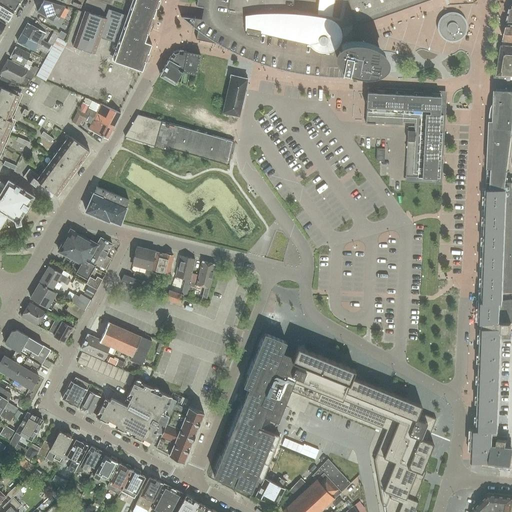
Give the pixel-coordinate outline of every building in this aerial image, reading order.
[(0,0),(15,10),(20,0),(0,0)] [(39,4),(37,9),(38,10),(37,11),(53,20),(56,15),(59,17),(66,6),(46,0),(45,0),(43,0),(41,5),(39,5),(39,4)] [(60,0),(81,8),(82,5),(71,1),(70,0),(60,0)] [(145,42),(159,0),(135,0),(129,17),(109,10),(106,19),(85,11),(73,46),(95,54),(101,37),(120,44),(114,61),(142,71),(152,44),(145,42)] [(200,19),(196,40),(219,44),(218,44),(225,47),(225,46),(256,52),(257,46),(261,47),(266,48),(263,63),(262,64),(273,67),(284,70),(295,72),(306,74),(317,75),(329,76),(341,77),(354,77),(366,76),(378,75),(377,74),(376,56),(377,56),(377,55),(376,55),(344,45),(345,35),(345,26),(356,22),(417,0),(197,0),(196,6),(207,8),(205,19),(202,18),(202,19),(200,19)] [(0,17),(8,22),(14,13),(0,4),(0,17)] [(459,17),(450,15),(441,20),(440,30),(446,38),(455,40),(463,35),(465,25),(459,17)] [(195,18),(181,16),(193,26),(194,26),(193,25),(195,18)] [(49,50),(51,45),(42,40),(46,33),(28,23),(22,34),(33,40),(32,41),(39,45),(39,44),(49,50)] [(511,26),(506,26),(503,40),(511,40),(511,26)] [(46,54),(49,50),(39,44),(39,45),(32,41),(33,40),(22,34),(17,42),(35,52),(37,49),(46,54)] [(46,81),(67,43),(57,38),(36,76),(46,81)] [(440,39),(436,39),(435,46),(437,46),(437,52),(452,54),(454,40),(440,38),(440,39)] [(511,46),(506,46),(502,46),(501,53),(498,74),(511,75),(511,46)] [(11,61),(35,73),(36,73),(38,68),(35,66),(34,68),(31,66),(32,64),(27,61),(30,54),(16,47),(10,57),(13,58),(11,61)] [(181,83),(187,53),(178,51),(174,52),(160,76),(178,86),(180,84),(183,85),(181,83)] [(196,75),(200,55),(187,53),(181,83),(183,85),(186,85),(189,73),(196,75)] [(35,73),(11,61),(8,59),(0,73),(0,75),(1,76),(0,77),(0,83),(15,86),(16,80),(21,83),(21,82),(25,84),(26,84),(28,79),(31,80),(35,73)] [(228,89),(222,112),(239,116),(241,108),(247,79),(231,75),(228,89)] [(9,120),(20,93),(11,89),(10,91),(0,86),(0,150),(12,122),(9,120)] [(511,182),(506,182),(511,136),(511,90),(495,90),(494,101),(491,107),(490,114),(487,188),(511,189),(511,182)] [(418,168),(417,174),(437,175),(441,97),(367,92),(366,107),(366,123),(366,124),(381,125),(390,125),(399,126),(402,126),(402,123),(414,123),(414,126),(414,131),(408,131),(406,157),(406,167),(418,168)] [(78,110),(78,111),(85,114),(88,108),(89,106),(83,103),(82,103),(78,110)] [(121,113),(101,104),(97,112),(88,108),(85,114),(89,116),(113,128),(121,113)] [(78,111),(72,122),(78,125),(81,120),(86,122),(89,116),(85,114),(78,111)] [(233,142),(138,115),(125,137),(169,151),(170,148),(229,165),(233,142)] [(108,139),(113,128),(89,116),(86,122),(91,125),(89,129),(108,139)] [(55,141),(43,132),(41,135),(51,142),(52,141),(54,143),(55,141)] [(29,142),(18,137),(16,141),(28,146),(29,142)] [(57,195),(89,150),(71,137),(39,181),(36,179),(39,176),(29,169),(23,177),(37,187),(41,183),(57,195)] [(385,149),(377,149),(376,161),(384,161),(385,149)] [(16,166),(4,161),(3,165),(14,170),(16,166)] [(0,224),(6,214),(16,220),(16,224),(21,223),(20,219),(34,196),(8,180),(5,185),(0,181),(0,224)] [(121,223),(129,200),(96,186),(86,210),(109,221),(109,219),(118,223),(121,223)] [(511,189),(487,188),(483,301),(481,301),(480,322),(479,322),(478,333),(482,333),(478,429),(474,429),(472,460),(490,461),(490,464),(511,467),(511,461),(511,449),(503,447),(504,446),(506,446),(507,437),(493,435),(493,431),(498,432),(502,332),(510,333),(511,324),(511,323),(511,300),(503,301),(504,293),(511,292),(511,189)] [(84,195),(81,206),(86,208),(89,197),(84,195)] [(89,259),(97,245),(70,230),(59,251),(77,262),(74,267),(78,269),(76,272),(87,279),(96,264),(89,259)] [(105,256),(112,244),(101,238),(97,245),(89,259),(96,264),(105,269),(111,259),(105,256)] [(142,280),(148,283),(149,279),(150,274),(155,252),(137,247),(132,264),(144,268),(142,274),(134,272),(132,277),(142,280)] [(165,254),(155,252),(150,274),(153,275),(154,270),(168,273),(173,256),(172,256),(171,254),(168,253),(166,254),(165,254)] [(183,295),(186,296),(195,259),(180,256),(175,277),(183,279),(182,284),(183,285),(183,287),(174,284),(170,291),(169,291),(180,294),(183,295)] [(199,275),(196,285),(204,287),(201,300),(206,301),(210,288),(209,288),(215,264),(202,261),(199,275)] [(70,280),(68,278),(61,274),(62,274),(49,266),(39,283),(54,292),(59,285),(65,288),(70,280)] [(132,277),(124,274),(121,281),(138,287),(142,280),(132,277)] [(90,277),(86,284),(97,290),(102,280),(97,277),(95,280),(90,277)] [(142,280),(138,287),(151,293),(154,280),(149,279),(148,283),(142,280)] [(57,293),(54,292),(39,283),(30,298),(51,310),(56,302),(53,300),(57,293)] [(91,287),(87,295),(92,298),(96,290),(91,287)] [(180,304),(183,295),(180,294),(169,291),(166,299),(180,304)] [(75,299),(73,303),(85,310),(92,299),(81,294),(78,300),(75,299)] [(70,302),(65,311),(80,319),(84,311),(85,311),(85,310),(73,303),(72,303),(70,302)] [(26,309),(21,316),(36,325),(44,312),(30,303),(29,304),(27,304),(25,309),(26,309)] [(295,334),(299,317),(269,309),(264,326),(295,334)] [(55,335),(62,322),(56,318),(49,331),(55,335)] [(62,322),(55,335),(54,336),(64,342),(72,327),(62,322)] [(108,322),(101,340),(111,344),(110,346),(117,349),(124,352),(131,356),(130,360),(141,365),(147,352),(152,342),(108,322)] [(5,343),(16,350),(11,360),(30,371),(32,367),(38,371),(50,350),(16,330),(12,331),(5,343)] [(249,388),(213,476),(251,491),(253,486),(259,488),(264,476),(279,440),(280,436),(260,429),(259,428),(264,415),(277,421),(289,392),(288,391),(294,375),(292,374),(296,362),(293,360),(294,356),(282,351),(286,342),(264,333),(243,386),(249,388)] [(88,334),(81,350),(83,350),(103,360),(107,353),(114,356),(117,349),(110,346),(111,344),(101,340),(88,334)] [(294,375),(288,391),(289,392),(386,431),(377,453),(374,460),(382,503),(386,505),(386,511),(413,511),(418,502),(414,500),(425,473),(422,472),(433,444),(432,443),(426,441),(435,418),(419,411),(422,405),(352,377),(355,370),(298,347),(294,356),(293,360),(296,362),(292,374),(294,375)] [(79,358),(89,362),(91,356),(82,352),(79,358)] [(0,370),(31,389),(38,376),(11,360),(4,356),(0,362),(0,370)] [(92,370),(97,359),(91,356),(89,362),(86,367),(92,370)] [(118,361),(110,357),(108,362),(115,366),(118,361)] [(86,367),(89,362),(79,358),(77,363),(86,367)] [(97,372),(102,361),(97,359),(92,370),(97,372)] [(103,375),(108,364),(102,361),(97,372),(103,375)] [(108,377),(113,366),(108,364),(103,375),(108,377)] [(114,380),(119,369),(113,366),(108,377),(114,380)] [(193,393),(199,371),(188,368),(182,391),(193,393)] [(119,382),(124,371),(119,369),(114,380),(119,382)] [(125,384),(130,373),(124,371),(119,382),(125,384)] [(130,373),(125,384),(130,387),(135,376),(130,373)] [(89,385),(82,381),(78,379),(75,384),(71,382),(63,399),(78,407),(89,385)] [(96,417),(156,447),(169,413),(166,412),(171,399),(172,397),(135,380),(127,399),(130,400),(127,406),(111,398),(110,401),(106,399),(96,417)] [(0,405),(15,414),(18,409),(18,408),(10,403),(9,404),(8,407),(5,405),(7,403),(12,394),(0,387),(0,405)] [(86,398),(87,399),(81,409),(91,414),(100,397),(89,391),(86,398)] [(169,413),(156,447),(162,450),(164,447),(170,450),(168,454),(184,462),(204,413),(188,406),(171,399),(166,412),(169,413)] [(0,415),(10,421),(12,417),(15,414),(0,405),(0,415)] [(14,416),(14,417),(15,417),(20,420),(24,414),(18,410),(14,416)] [(27,412),(9,445),(15,449),(22,435),(31,440),(42,421),(27,412)] [(14,431),(5,426),(0,435),(9,440),(14,431)] [(45,441),(38,454),(46,459),(44,461),(47,462),(48,460),(52,462),(54,458),(60,462),(72,438),(60,431),(53,445),(45,441)] [(94,476),(106,483),(117,462),(104,456),(103,458),(101,456),(102,454),(87,445),(87,444),(84,442),(81,443),(76,440),(68,457),(73,460),(68,469),(74,472),(75,470),(79,472),(80,472),(82,469),(84,468),(85,469),(88,464),(97,469),(94,476)] [(34,461),(40,449),(31,444),(25,457),(34,461)] [(317,479),(282,511),(283,511),(319,511),(350,483),(328,459),(312,474),(317,479)] [(127,465),(123,465),(119,463),(107,486),(119,494),(121,491),(134,498),(136,493),(145,477),(141,475),(141,472),(134,468),(133,471),(132,470),(130,466),(127,465)] [(36,468),(31,475),(36,479),(41,472),(36,468)] [(0,502),(6,497),(0,491),(0,490),(10,480),(6,476),(0,482),(0,502)] [(162,483),(149,477),(134,508),(140,511),(142,507),(148,511),(162,483)] [(266,477),(256,496),(275,506),(288,482),(279,477),(275,483),(266,477)] [(301,478),(295,484),(299,488),(305,483),(301,478)] [(62,479),(58,485),(64,488),(64,487),(67,482),(62,479)] [(161,511),(174,489),(164,484),(152,507),(157,509),(155,511),(161,511)] [(12,499),(13,497),(20,491),(16,486),(7,495),(12,499)] [(173,511),(183,494),(174,489),(161,511),(173,511)] [(75,491),(72,496),(78,499),(81,494),(75,491)] [(486,498),(481,503),(491,511),(508,511),(509,511),(511,511),(511,503),(511,496),(495,495),(489,494),(486,498)] [(185,495),(176,511),(194,511),(199,503),(185,495)] [(13,497),(12,499),(3,508),(7,511),(6,511),(16,511),(15,511),(21,505),(13,497)] [(345,511),(364,511),(364,505),(361,505),(358,502),(345,511)] [(211,511),(212,511),(199,503),(194,511),(211,511)] [(475,508),(474,511),(491,511),(481,503),(475,508)]
